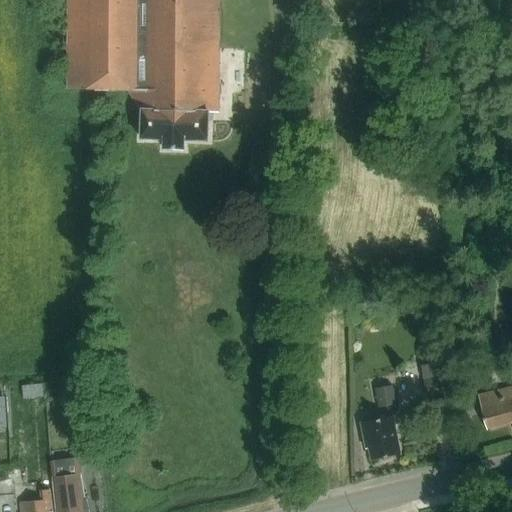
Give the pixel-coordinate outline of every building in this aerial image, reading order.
[(68,0),(68,85),(129,86),(141,102),(140,135),(162,133),(162,144),(185,145),(185,135),(210,136),(210,108),(219,108),(219,0),(68,0)] [(466,352),(465,338),(454,339),(455,353),(466,352)] [(425,377),(429,401),(450,397),(446,374),(425,377)] [(396,402),(392,383),(376,386),(379,405),(396,402)] [(44,384),(23,386),(24,399),(30,398),(45,396),(44,388),(44,384)] [(511,385),(480,393),(488,425),(511,419),(511,385)] [(44,388),(45,396),(46,403),(53,402),(57,395),(57,387),(44,388)] [(372,458),(401,452),(394,415),(361,421),(366,448),(370,447),(372,458)] [(100,453),(98,417),(78,418),(80,454),(100,453)] [(81,474),(53,478),(56,511),(89,511),(89,506),(86,506),(81,474)] [(52,511),(50,489),(41,490),(42,500),(21,502),(21,511),(52,511)]
